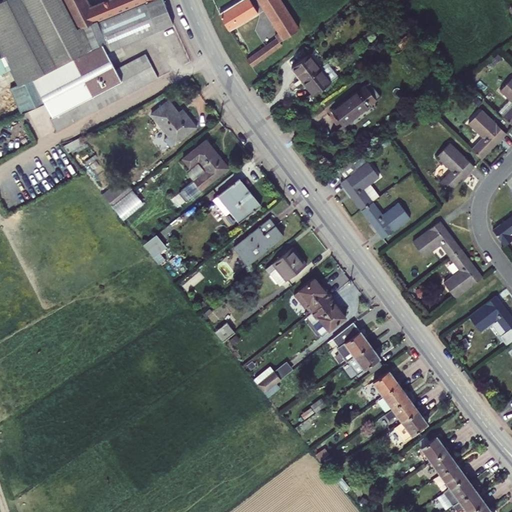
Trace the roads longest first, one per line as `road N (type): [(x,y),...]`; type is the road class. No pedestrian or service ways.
road 1 (secondary): [(511,456),(230,87),(188,0)]
road 2 (track): [(213,56),(0,164)]
road 3 (residential): [(511,160),(481,194),(478,213),(481,232),(511,276)]
